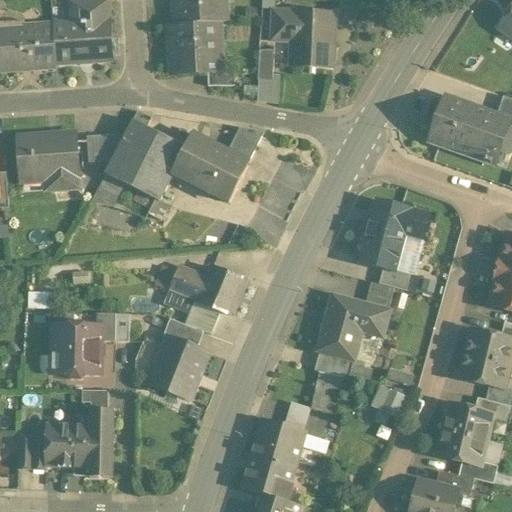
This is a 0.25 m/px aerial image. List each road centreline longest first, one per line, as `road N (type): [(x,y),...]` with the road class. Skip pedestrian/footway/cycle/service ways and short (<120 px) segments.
road 1 (secondary): [(353,147),(262,328),(200,511)]
road 2 (residential): [(486,196),(450,343),(375,511)]
road 3 (residential): [(353,147),(303,128),(141,95)]
road 4 (secondary): [(452,0),(353,147)]
road 5 (residential): [(353,147),(486,196)]
road 6 (residential): [(141,95),(0,106)]
